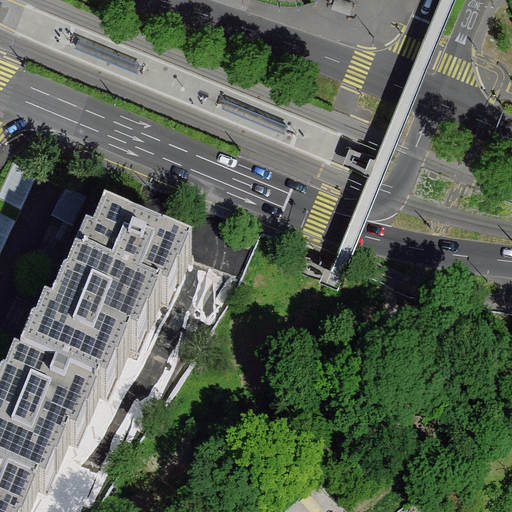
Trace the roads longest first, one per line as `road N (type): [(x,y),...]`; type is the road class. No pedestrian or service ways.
road 1 (primary): [(392,84),(154,0)]
road 2 (primary): [(55,107),(287,201)]
road 3 (primary): [(287,201),(368,237),(511,262)]
road 4 (tertiary): [(287,201),(348,214),(380,209),(436,101)]
